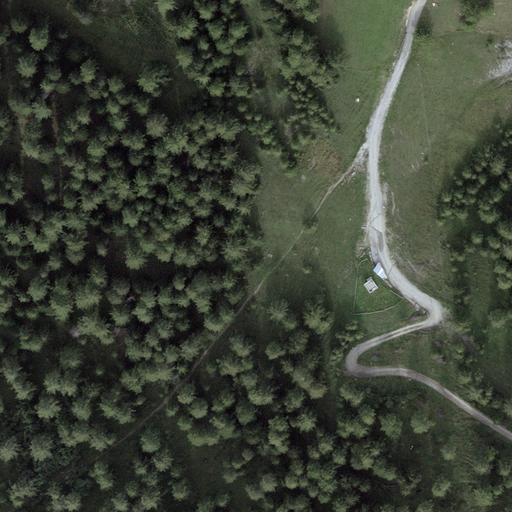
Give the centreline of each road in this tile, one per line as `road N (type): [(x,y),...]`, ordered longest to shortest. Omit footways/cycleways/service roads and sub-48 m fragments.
road 1 (track): [(376,153),(376,256),(435,313),(356,352),(352,363),(369,373),(425,378),(511,439)]
road 2 (track): [(422,0),(380,116),(376,153)]
